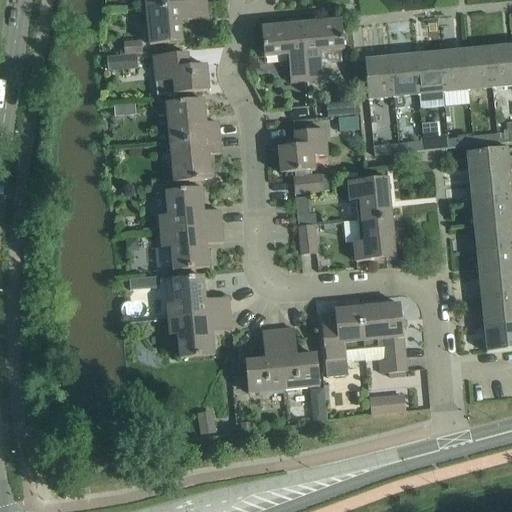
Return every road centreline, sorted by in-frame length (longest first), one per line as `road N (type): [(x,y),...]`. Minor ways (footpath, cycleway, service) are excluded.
road 1 (residential): [(455,446),(428,293),(401,282),(297,290),(275,286),(262,272),(254,135),(231,66),(241,17)]
road 2 (tertiary): [(340,479),(303,479),(172,511)]
road 3 (secondary): [(0,150),(21,0)]
